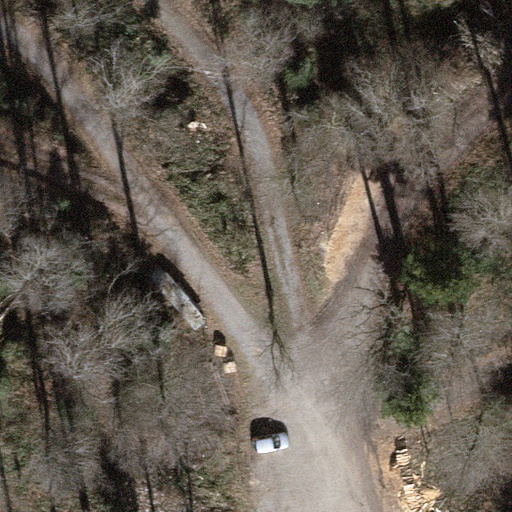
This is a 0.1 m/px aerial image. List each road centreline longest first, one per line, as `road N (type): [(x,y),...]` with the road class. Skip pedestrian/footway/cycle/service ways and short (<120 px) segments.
road 1 (track): [(268,329),(511,39)]
road 2 (track): [(0,31),(237,244)]
road 3 (track): [(346,511),(309,437),(237,244)]
road 4 (track): [(237,244),(184,0)]
road 5 (track): [(0,150),(190,201)]
